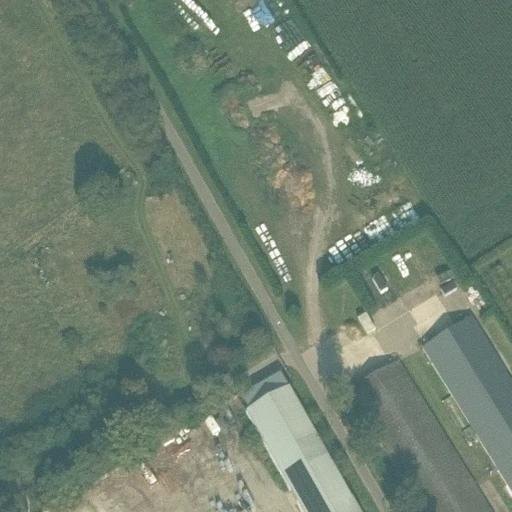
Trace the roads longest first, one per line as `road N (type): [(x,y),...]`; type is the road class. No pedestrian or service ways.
road 1 (unclassified): [(379,511),(89,0)]
road 2 (track): [(0,497),(191,389),(293,359)]
